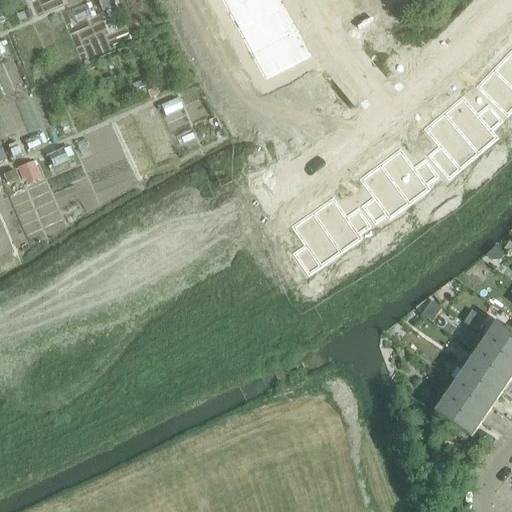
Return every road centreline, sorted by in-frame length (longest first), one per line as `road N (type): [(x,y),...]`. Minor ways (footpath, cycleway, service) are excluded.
road 1 (residential): [(386,112),(511,0)]
road 2 (residential): [(279,194),(386,112)]
road 3 (residential): [(317,0),(335,50),(386,112)]
